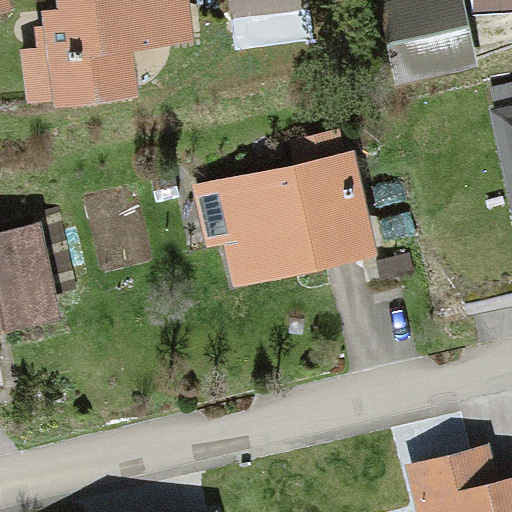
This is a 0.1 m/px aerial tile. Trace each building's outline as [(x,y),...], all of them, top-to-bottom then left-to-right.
[(20,57),(24,101),(159,88),(155,45),(190,41),(185,0),(51,0),(53,16),(37,18),(40,55),(20,57)] [(511,105),(493,109),(511,210),(511,209),(511,105)] [(347,159),(196,190),(206,240),(228,235),(238,281),(367,254),(347,159)] [(0,326),(59,314),(42,228),(0,236),(0,326)] [(495,429),(407,451),(422,511),(511,511),(511,464),(504,467),(495,429)]
